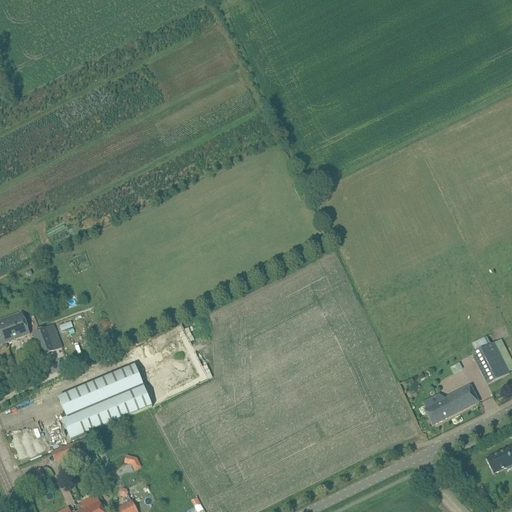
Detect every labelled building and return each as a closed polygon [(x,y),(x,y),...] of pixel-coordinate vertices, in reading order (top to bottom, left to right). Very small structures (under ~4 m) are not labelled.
[(0,321),(0,330),(5,344),(30,335),(22,313),(0,321)] [(71,323),(60,326),(62,332),(73,328),(71,323)] [(46,328),(32,333),(41,357),(54,352),(46,328)] [(510,375),(494,344),(491,345),(487,337),(472,344),(477,353),(472,355),(488,386),(510,375)] [(453,375),(463,370),(459,363),(450,368),(453,375)] [(152,407),(135,366),(58,398),(65,414),(61,416),(62,421),(71,442),(152,407)] [(424,410),(428,418),(432,427),(479,403),(471,387),(424,410)] [(55,463),(63,461),(90,450),(85,440),(59,451),(52,454),(55,463)] [(511,447),(486,460),(494,476),(506,469),(508,471),(511,468),(511,447)] [(137,459),(127,456),(125,464),(132,465),(135,471),(142,468),(137,459)] [(35,486),(46,481),(41,469),(29,474),(35,486)] [(87,508),(79,511),(103,511),(95,496),(84,501),(87,508)] [(137,511),(132,502),(119,509),(120,511),(137,511)]
